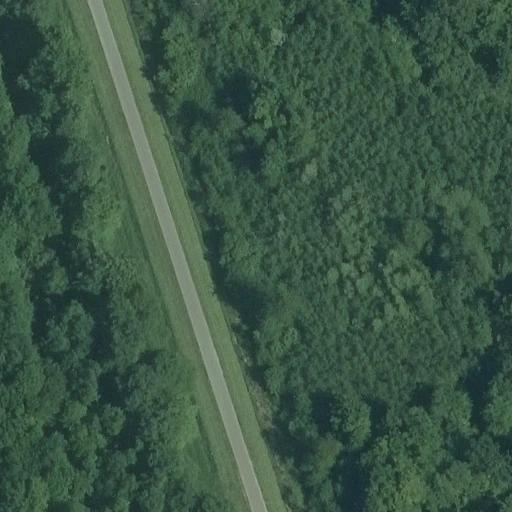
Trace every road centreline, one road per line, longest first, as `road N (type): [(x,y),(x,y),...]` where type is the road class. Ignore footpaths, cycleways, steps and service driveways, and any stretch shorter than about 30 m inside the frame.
road 1 (track): [(211,511),(44,0)]
road 2 (unclassified): [(257,511),(92,0)]
